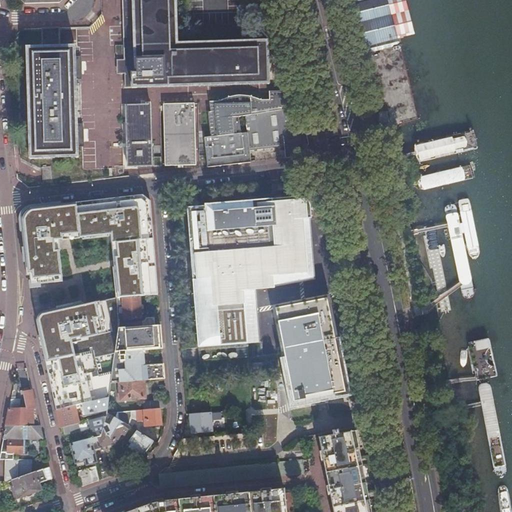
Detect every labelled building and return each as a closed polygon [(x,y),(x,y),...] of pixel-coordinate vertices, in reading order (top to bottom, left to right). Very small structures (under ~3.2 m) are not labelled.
[(121,0),(124,87),(269,83),(268,42),(177,45),(175,0),(121,0)] [(406,0),(353,0),(355,5),(356,7),(356,8),(366,46),(399,37),(415,32),(406,0)] [(42,47),(27,47),(29,159),(80,159),(80,148),(84,147),(84,124),(79,124),(78,80),(83,80),(83,57),(77,57),(77,46),(60,46),(60,28),(42,29),(42,47)] [(399,37),(366,46),(386,127),(420,118),(399,37)] [(205,138),(207,167),(251,162),(250,151),(284,147),(285,158),(301,157),(311,143),(298,91),(274,92),(274,100),(266,100),(259,98),(255,97),(248,96),(243,95),(237,96),(231,98),(227,99),(222,101),(210,102),(211,112),(208,112),(210,137),(205,138)] [(194,104),(163,105),(165,166),(196,165),(194,104)] [(150,105),(125,106),(127,158),(122,158),(122,162),(127,162),(127,167),(152,166),(150,105)] [(273,282),(273,280),(272,269),(308,266),(302,213),(312,211),(311,197),(301,188),(183,200),(197,342),(247,336),(242,286),(254,284),(273,282)] [(304,189),(301,188),(311,197),(309,194),(307,191),(304,189)] [(21,220),(27,275),(31,275),(32,284),(63,281),(59,240),(112,234),(117,299),(140,296),(158,294),(150,200),(142,195),(31,208),(29,208),(26,209),(24,211),(23,213),(22,215),(21,218),(21,220)] [(272,269),(273,280),(318,275),(312,211),(302,213),(308,266),(272,269)] [(259,335),(254,284),(242,286),(247,336),(259,335)] [(142,316),(140,296),(117,299),(119,319),(142,316)] [(83,304),(40,313),(38,317),(36,320),(57,411),(109,398),(111,384),(111,382),(112,372),(99,375),(95,358),(115,354),(118,329),(119,323),(119,319),(117,299),(83,306),(83,304)] [(345,393),(335,337),(334,329),(328,299),(277,308),(294,402),(345,393)] [(144,320),(119,323),(118,329),(154,325),(154,317),(146,318),(144,320)] [(154,325),(118,329),(117,341),(115,354),(112,372),(111,382),(120,381),(143,380),(164,378),(163,363),(144,364),(142,349),(162,348),(160,325),(154,325)] [(334,329),(335,337),(347,335),(346,327),(334,329)] [(144,397),(143,380),(120,381),(121,398),(144,397)] [(10,403),(5,427),(40,427),(40,426),(31,391),(23,393),(27,410),(19,410),(20,399),(16,398),(17,384),(13,383),(13,384),(10,403)] [(107,410),(109,398),(82,404),(84,415),(107,410)] [(166,408),(166,400),(143,402),(143,410),(159,409),(166,408)] [(79,424),(75,406),(69,408),(57,411),(61,429),(78,424),(79,424)] [(129,427),(130,428),(130,418),(137,417),(137,421),(150,420),(150,426),(161,425),(159,409),(143,410),(116,412),(116,419),(129,427)] [(116,419),(106,413),(106,416),(106,435),(97,437),(98,441),(97,441),(98,445),(101,447),(102,446),(114,443),(120,432),(124,434),(129,427),(116,419)] [(212,413),(190,415),(192,433),(213,431),(212,413)] [(106,416),(89,421),(93,438),(97,437),(106,435),(106,416)] [(80,431),(78,424),(61,429),(62,436),(80,431)] [(5,427),(0,456),(0,459),(5,460),(13,460),(13,454),(25,454),(25,438),(42,438),(40,427),(5,427)] [(152,442),(135,431),(128,440),(130,442),(128,446),(141,457),(152,442)] [(338,434),(337,431),(330,432),(331,436),(319,438),(322,450),(319,450),(321,461),(324,461),(328,484),(326,484),(328,495),(331,495),(333,511),(368,511),(353,431),(338,434)] [(98,441),(97,437),(93,438),(71,444),(76,463),(86,460),(87,464),(95,462),(92,450),(91,443),(97,441),(98,441)] [(98,445),(97,441),(91,443),(92,450),(100,448),(101,447),(98,445)] [(125,450),(120,447),(118,460),(127,469),(131,467),(135,465),(124,456),(125,450)] [(302,459),(158,474),(160,488),(303,473),(302,459)] [(31,473),(32,460),(13,460),(5,460),(4,483),(12,480),(31,473)] [(39,483),(52,479),(49,467),(31,473),(12,480),(14,485),(11,486),(15,499),(25,496),(32,493),(41,490),(39,483)] [(98,480),(96,467),(77,472),(80,486),(81,487),(98,480)] [(287,511),(285,488),(272,490),(272,487),(260,488),(261,491),(237,493),(237,491),(226,492),(226,495),(202,497),(202,495),(191,496),(191,499),(166,502),(166,499),(162,499),(147,504),(148,506),(129,511),(126,511),(122,511),(287,511)]
